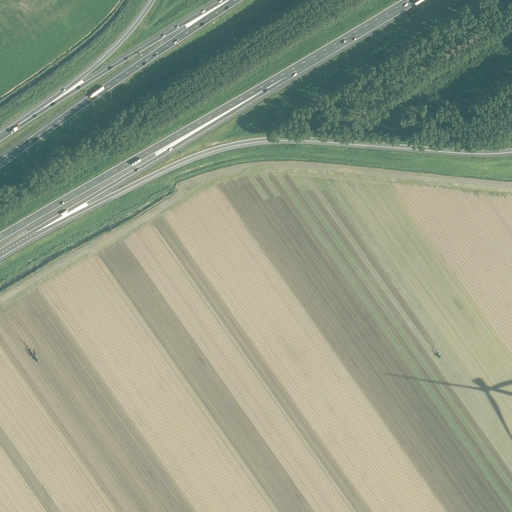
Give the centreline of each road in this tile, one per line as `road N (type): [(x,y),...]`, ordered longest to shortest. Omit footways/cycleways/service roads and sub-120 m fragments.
road 1 (motorway): [(36,231),(181,159),(243,141),(511,151)]
road 2 (motorway): [(0,237),(281,77)]
road 3 (motorway): [(36,231),(281,77)]
road 4 (motorway): [(236,0),(0,164)]
road 5 (motorway): [(232,0),(8,131)]
road 6 (motorway): [(153,0),(94,66),(8,131)]
road 7 (motorway): [(281,77),(412,0)]
